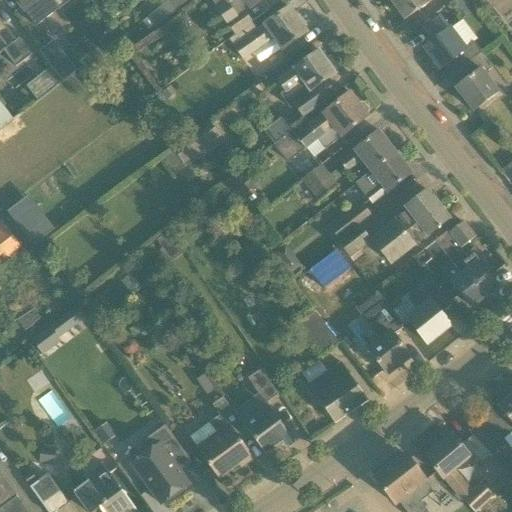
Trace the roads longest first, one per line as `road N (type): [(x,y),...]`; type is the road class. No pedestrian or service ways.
road 1 (tertiary): [(270,511),(511,329)]
road 2 (residential): [(511,232),(336,0)]
